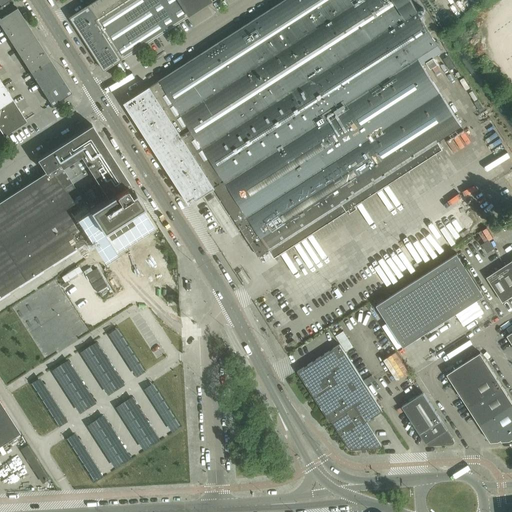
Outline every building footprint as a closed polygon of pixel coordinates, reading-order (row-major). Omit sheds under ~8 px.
[(9,0),(0,0),(0,11),(10,5),(8,1),(9,0)] [(123,59),(214,1),(214,0),(100,0),(90,7),(123,59)] [(285,0),(125,103),(186,198),(190,203),(193,201),(193,202),(196,204),(204,199),(202,195),(215,187),(216,187),(203,168),(264,130),(275,148),(347,102),(398,70),(417,57),(418,57),(438,45),(416,11),(418,9),(412,0),(285,0)] [(71,92),(44,50),(17,7),(16,8),(13,3),(10,5),(0,11),(0,24),(51,105),(71,92)] [(123,59),(90,7),(89,5),(70,17),(105,71),(123,59)] [(264,130),(203,168),(216,187),(215,187),(259,257),(277,246),(392,171),(462,126),(418,57),(417,57),(398,70),(347,102),(275,148),(264,130)] [(26,121),(2,83),(0,80),(0,130),(0,131),(4,136),(26,121)] [(143,204),(135,193),(135,192),(134,192),(131,195),(125,187),(130,184),(91,124),(37,159),(46,173),(0,202),(0,242),(25,281),(143,206),(143,205),(143,204)] [(0,297),(25,281),(0,242),(0,297)] [(457,253),(377,305),(404,347),(429,330),(431,333),(445,324),(443,322),(479,298),(484,296),(484,295),(457,253)] [(511,296),(511,260),(487,277),(503,302),(511,296)] [(121,324),(112,330),(140,373),(148,368),(121,324)] [(345,331),(338,334),(345,349),(352,346),(345,331)] [(96,341),(80,351),(107,395),(124,384),(96,341)] [(383,411),(340,344),(298,371),(330,422),(331,421),(350,450),(379,449),(380,448),(381,448),(381,447),(382,446),(381,446),(381,445),(366,422),(383,411)] [(511,401),(503,387),(481,352),(447,374),(491,442),(499,441),(501,440),(502,441),(510,441),(511,439),(511,401)] [(68,358),(51,369),(79,412),(96,402),(68,358)] [(40,377),(31,382),(59,426),(67,420),(40,377)] [(156,381),(147,386),(175,430),(184,424),(156,381)] [(454,440),(423,393),(402,406),(425,440),(427,439),(431,446),(452,444),(453,444),(454,444),(454,443),(454,442),(455,442),(455,441),(454,441),(454,440)] [(132,395),(116,406),(143,449),(160,438),(132,395)] [(0,444),(20,432),(0,401),(0,444)] [(104,414),(87,424),(115,468),(131,457),(104,414)] [(74,433),(66,438),(93,482),(102,476),(74,433)]
